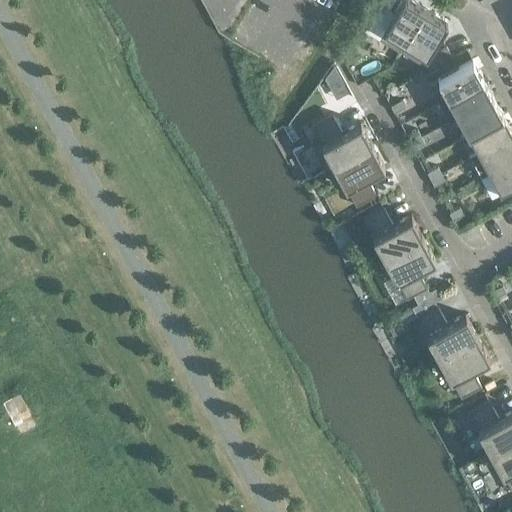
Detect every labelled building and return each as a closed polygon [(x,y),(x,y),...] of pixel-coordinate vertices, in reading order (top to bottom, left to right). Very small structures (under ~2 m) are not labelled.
[(404,41),(425,7),(412,0),(400,0),(383,28),(404,41)] [(426,54),(446,20),(425,7),(404,41),(426,54)] [(428,83),(438,101),(439,102),(482,78),(472,59),(437,78),(428,83)] [(344,85),(334,67),(325,78),(332,92),(344,85)] [(482,78),(439,102),(448,120),(492,96),(482,78)] [(492,96),(448,120),(449,121),(457,116),(467,134),(502,115),(492,96)] [(400,99),(390,104),(393,111),(404,106),(400,99)] [(331,112),(311,123),(321,142),(312,147),(325,169),(333,165),(333,164),(372,143),(360,121),(341,131),(331,112)] [(502,115),(467,134),(477,151),(468,156),(468,157),(511,133),(502,115)] [(416,128),(406,134),(410,141),(420,135),(416,128)] [(511,132),(511,133),(468,157),(479,176),(511,157),(511,132)] [(420,135),(410,141),(413,148),(424,142),(420,135)] [(372,143),(333,164),(333,165),(355,205),(376,193),(365,175),(383,165),(372,143)] [(511,157),(479,176),(488,172),(500,193),(511,185),(511,157)] [(437,165),(426,171),(430,178),(440,172),(437,165)] [(440,172),(430,178),(433,185),(444,179),(440,172)] [(392,224),(382,205),(361,216),(384,257),(422,236),(410,214),(392,224)] [(462,213),(459,206),(448,212),(452,219),(462,213)] [(426,286),(416,267),(434,257),(422,236),(384,257),(406,297),(426,286)] [(501,284),(491,290),(495,297),(505,291),(501,284)] [(446,323),(436,304),(416,315),(438,356),(476,335),(464,313),(446,323)] [(401,313),(388,320),(395,332),(407,325),(401,313)] [(480,385),(470,366),(488,356),(476,335),(438,356),(460,396),(480,385)] [(467,410),(489,450),(511,437),(511,409),(498,417),(488,398),(467,410)] [(511,437),(489,450),(511,491),(511,490),(511,437)]
